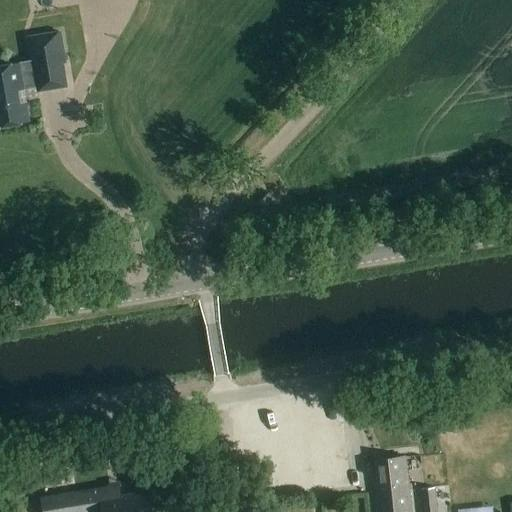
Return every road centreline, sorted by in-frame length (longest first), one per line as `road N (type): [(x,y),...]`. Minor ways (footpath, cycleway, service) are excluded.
road 1 (unclassified): [(511,347),(0,436)]
road 2 (track): [(203,282),(195,241),(209,217),(412,0)]
road 3 (tertiary): [(511,231),(203,282)]
road 4 (tertiary): [(203,282),(0,314)]
